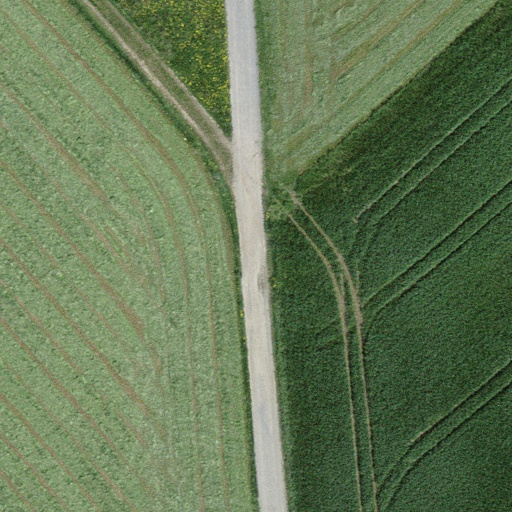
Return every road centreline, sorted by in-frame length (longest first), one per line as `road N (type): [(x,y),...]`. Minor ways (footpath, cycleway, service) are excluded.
road 1 (unclassified): [(275,511),(237,0)]
road 2 (track): [(95,0),(250,178)]
